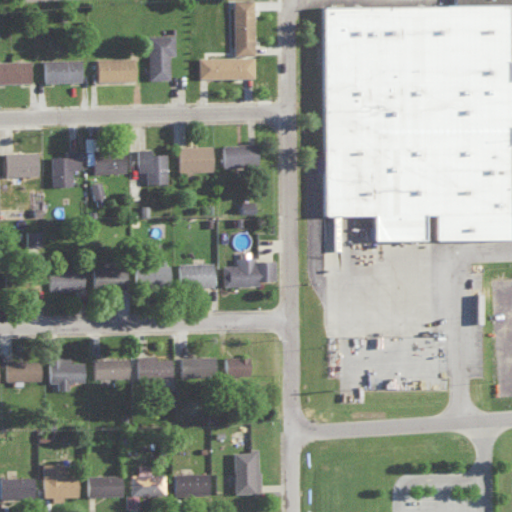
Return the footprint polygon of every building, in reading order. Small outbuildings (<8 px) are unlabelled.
[(249,0),(228,0),(230,53),(250,52),(249,0)] [(331,3),(334,212),(383,211),(383,235),(433,235),(433,212),(443,212),(443,237),(511,237),(511,3),(464,3),(331,3)] [(165,53),(172,53),(171,32),(144,33),(145,78),(166,77),(165,53)] [(93,79),(132,78),(132,55),(93,56),(93,79)] [(250,55),(194,55),(194,76),(250,76),(250,55)] [(77,57),(39,58),(40,80),(78,79),(77,57)] [(0,59),(0,80),(27,80),(27,59),(0,59)] [(219,142),(219,164),(254,164),(254,141),(219,142)] [(174,144),(175,176),(189,175),(189,169),(208,168),(207,143),(174,144)] [(163,181),(162,151),(147,152),(146,146),(134,147),(134,169),(142,169),(142,181),(163,181)] [(89,170),(121,170),(121,147),(88,147),(89,170)] [(76,148),(60,148),(61,154),(47,154),(47,184),(68,183),(67,167),(76,167),(76,148)] [(1,173),(34,173),(33,150),(0,151),(1,173)] [(102,201),(96,180),(87,182),(93,204),(102,201)] [(37,229),(22,229),(21,244),(36,244),(37,229)] [(271,258),(250,258),(250,255),(231,255),(232,263),(219,263),(219,283),(257,283),(256,277),(271,277),(271,258)] [(164,259),(131,258),(130,281),(164,282),(164,259)] [(210,283),(209,260),(173,261),(174,284),(210,283)] [(87,285),(120,286),(121,265),(88,264),(87,285)] [(78,266),(44,267),(44,288),(79,287),(78,266)] [(34,288),(35,269),(16,268),(16,288),(34,288)] [(168,356),(153,356),(153,353),(133,353),(133,379),(155,379),(155,376),(168,375),(168,356)] [(211,354),(176,354),(176,373),(211,373),(211,354)] [(220,373),(244,374),(245,355),(221,354),(220,373)] [(65,355),(44,355),(44,380),(53,380),(53,388),(65,387),(64,380),(80,379),(79,360),(65,360),(65,355)] [(88,376),(123,375),(123,356),(88,356),(88,376)] [(35,378),(35,358),(1,359),(1,379),(35,378)] [(229,449),(230,491),(256,491),(255,448),(229,449)] [(73,494),(72,474),(60,474),(59,460),(38,461),(39,495),(49,494),(49,500),(59,499),(59,495),(73,494)] [(161,472),(147,472),(146,463),(134,463),(134,472),(125,472),(126,506),(135,506),(135,493),(162,493),(161,472)] [(204,471),(170,472),(170,492),(205,491),(204,471)] [(82,473),(83,494),(118,493),(117,472),(82,473)] [(29,474),(0,475),(0,496),(30,496),(29,474)]
